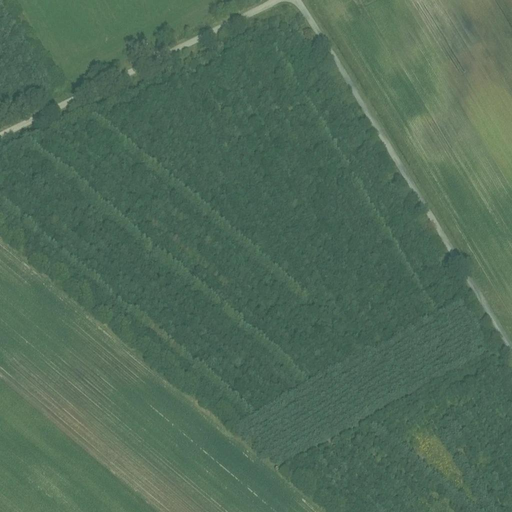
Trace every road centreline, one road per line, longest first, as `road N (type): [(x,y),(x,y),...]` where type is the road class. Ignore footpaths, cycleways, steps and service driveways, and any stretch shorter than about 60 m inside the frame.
road 1 (track): [(297,0),(511,351)]
road 2 (track): [(0,138),(278,0)]
